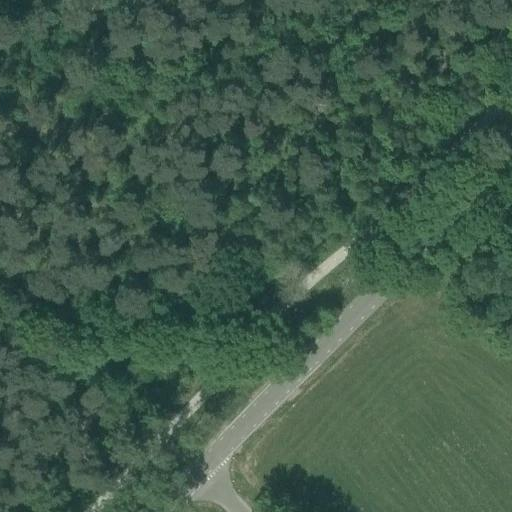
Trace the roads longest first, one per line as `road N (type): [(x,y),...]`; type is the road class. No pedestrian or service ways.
road 1 (tertiary): [(201,470),(511,158)]
road 2 (track): [(256,331),(0,304)]
